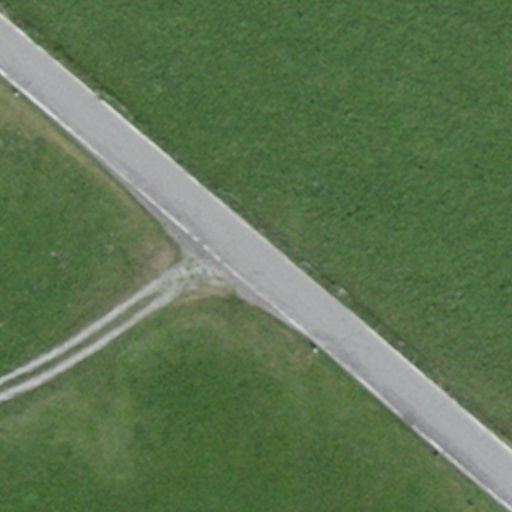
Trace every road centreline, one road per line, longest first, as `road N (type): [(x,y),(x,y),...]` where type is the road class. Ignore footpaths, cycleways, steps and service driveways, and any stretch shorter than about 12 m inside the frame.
road 1 (tertiary): [(511,482),(218,239),(0,45)]
road 2 (track): [(218,239),(153,298),(49,372),(0,389)]
